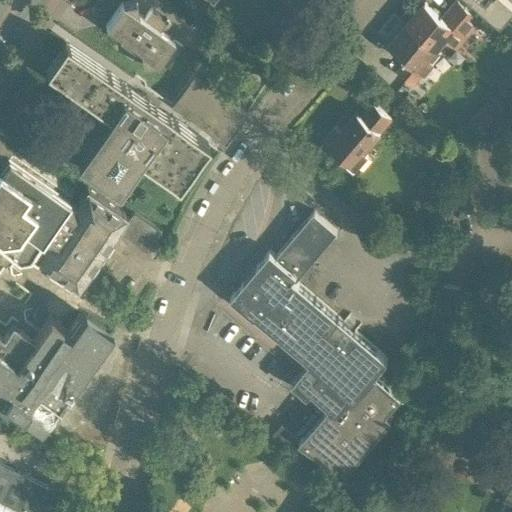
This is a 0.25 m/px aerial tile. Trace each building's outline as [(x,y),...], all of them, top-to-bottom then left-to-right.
[(444,39),(449,43),(457,50),(482,20),(458,0),(443,18),(425,3),(408,23),(437,48),(444,39)] [(511,0),(473,0),(502,23),(511,10),(511,0)] [(105,28),(141,53),(142,66),(155,63),(173,41),(159,31),(167,20),(152,8),(143,19),(138,15),(136,2),(123,5),(122,4),(105,28)] [(437,48),(408,23),(389,45),(407,60),(397,72),(413,86),(433,63),(427,58),(437,48)] [(191,165),(207,142),(207,141),(64,41),(63,44),(66,46),(56,61),(71,71),(63,82),(108,114),(76,159),(105,179),(118,160),(130,168),(138,158),(165,177),(179,157),(191,165)] [(200,63),(195,70),(202,75),(207,68),(200,63)] [(247,110),(194,73),(171,106),(224,143),(247,110)] [(324,141),(347,160),(344,164),(353,172),(368,154),(364,150),(392,117),(374,101),(362,115),(358,112),(342,131),(336,126),(324,141)] [(482,109),(494,119),(500,111),(489,101),(482,109)] [(79,290),(127,211),(85,185),(77,199),(7,156),(0,167),(0,243),(30,262),(31,260),(79,290)] [(127,239),(142,217),(133,211),(118,233),(127,239)] [(329,406),(301,439),(282,423),(272,435),(308,464),(316,453),(343,471),(391,415),(386,410),(401,392),(376,371),(387,358),(297,280),(338,232),(314,211),(276,256),(270,250),(231,297),(254,317),(255,316),(309,362),(292,382),(307,395),(311,390),(329,406)] [(136,246),(151,223),(142,217),(127,239),(136,246)] [(136,246),(145,252),(155,237),(160,229),(151,223),(136,246)] [(165,243),(155,237),(145,252),(154,258),(165,243)] [(456,332),(464,289),(438,284),(429,335),(453,339),(455,340),(456,332)] [(49,316),(39,330),(33,339),(12,325),(3,338),(0,336),(0,404),(41,433),(109,335),(78,314),(76,318),(78,319),(69,332),(60,326),(61,324),(49,316)] [(0,511),(54,511),(56,510),(39,503),(47,486),(0,463),(0,511)]
